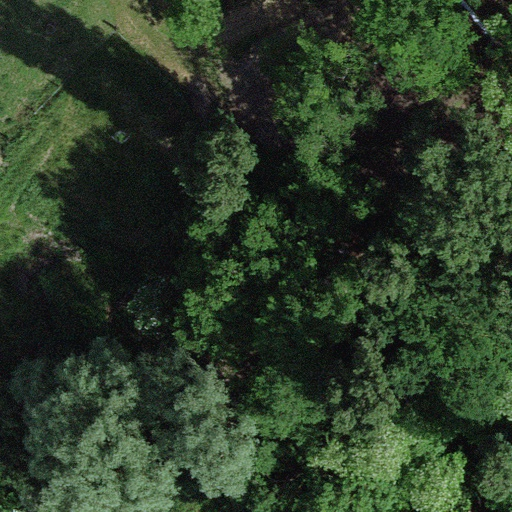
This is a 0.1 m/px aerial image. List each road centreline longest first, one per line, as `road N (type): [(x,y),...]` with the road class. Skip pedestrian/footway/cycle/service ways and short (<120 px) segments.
road 1 (track): [(418,166),(474,114),(494,80),(507,48),(510,0)]
road 2 (track): [(186,40),(265,38),(360,0)]
